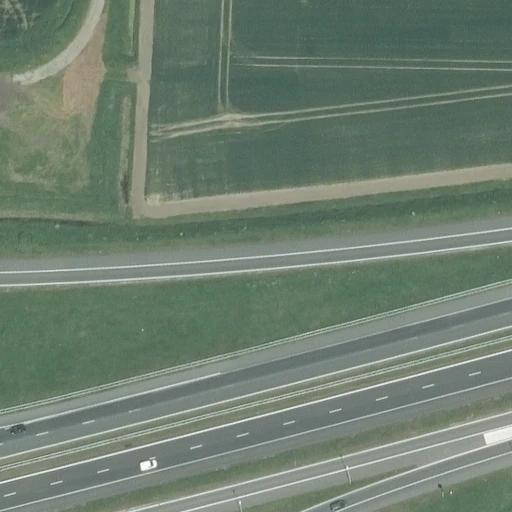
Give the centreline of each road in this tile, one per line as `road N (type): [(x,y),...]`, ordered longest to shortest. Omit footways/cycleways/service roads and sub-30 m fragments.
road 1 (motorway): [(0,499),(511,367)]
road 2 (motorway): [(511,316),(0,447)]
road 3 (motorway): [(511,233),(151,270),(0,272)]
road 4 (motorway): [(155,511),(511,417)]
road 5 (motorway): [(318,511),(511,445)]
road 6 (unclassified): [(15,82),(68,54),(97,0)]
